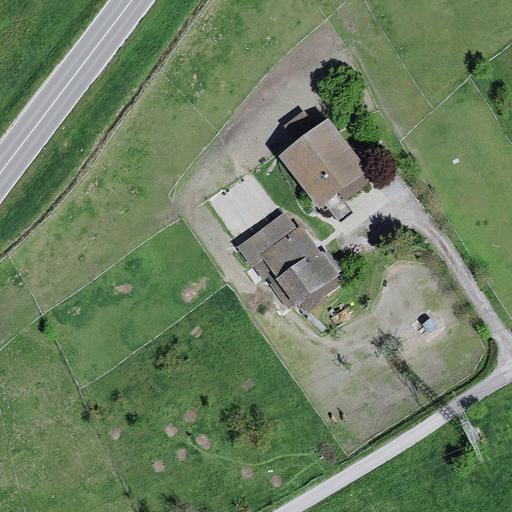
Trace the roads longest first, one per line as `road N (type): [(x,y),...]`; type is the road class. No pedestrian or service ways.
road 1 (residential): [(511,375),(292,511)]
road 2 (tertiary): [(0,173),(132,0)]
